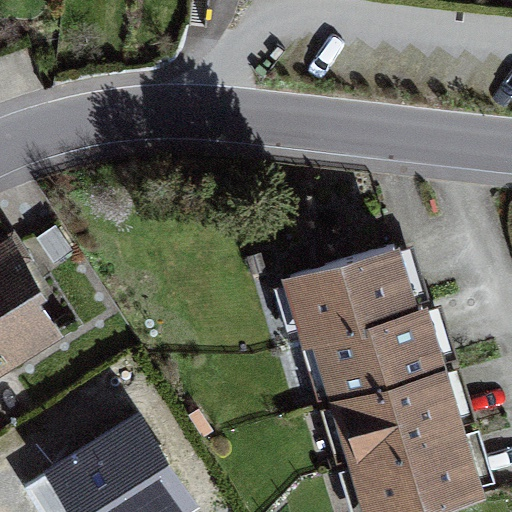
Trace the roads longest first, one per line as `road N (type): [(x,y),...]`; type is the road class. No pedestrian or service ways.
road 1 (residential): [(0,140),(84,114),(196,107),(511,144)]
road 2 (unknown): [(511,404),(466,235),(465,138)]
